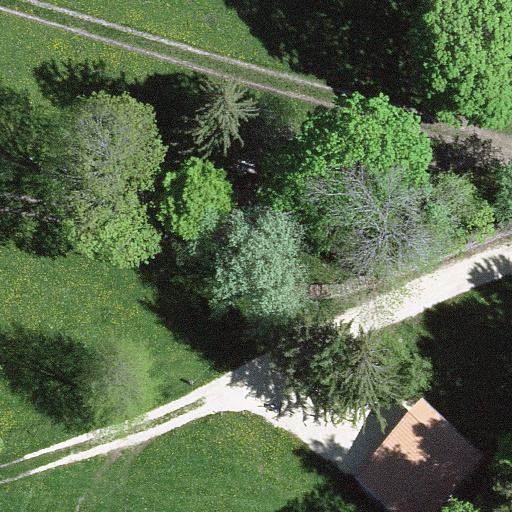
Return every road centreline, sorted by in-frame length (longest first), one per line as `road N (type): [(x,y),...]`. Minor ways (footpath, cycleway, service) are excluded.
road 1 (track): [(511,265),(456,282),(218,396),(0,474)]
road 2 (track): [(0,12),(159,55),(511,127)]
